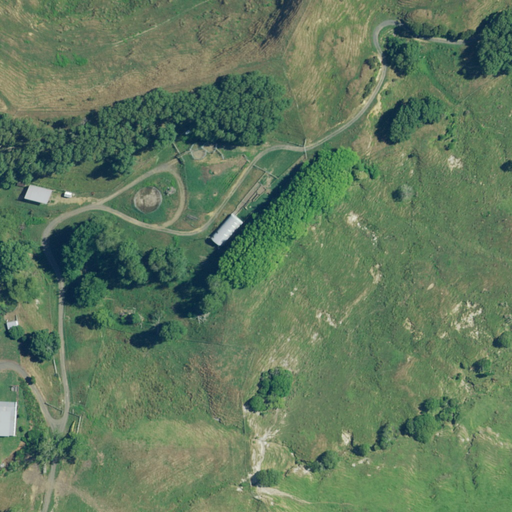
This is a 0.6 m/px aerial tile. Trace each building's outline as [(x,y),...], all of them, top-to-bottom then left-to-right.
[(51,190),(28,185),(24,198),(48,204),(51,190)] [(243,222),(233,214),(213,237),(224,246),(243,222)] [(19,328),(18,321),(8,323),(9,330),(19,328)] [(59,384),(56,373),(49,375),(52,386),(59,384)] [(0,435),(17,436),(18,407),(0,406),(0,435)]
